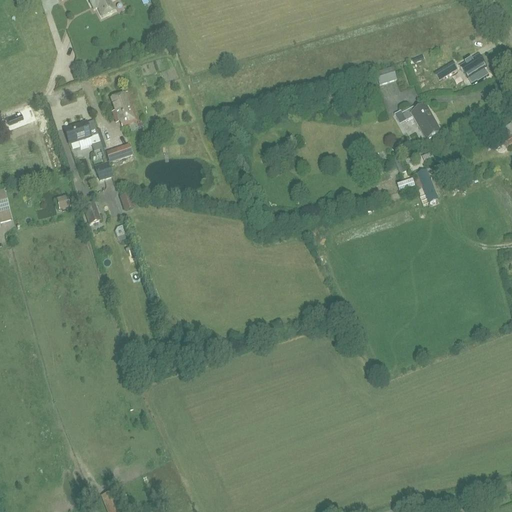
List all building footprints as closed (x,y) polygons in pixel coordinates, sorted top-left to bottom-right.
[(114,11),(109,1),(112,0),(88,0),(91,7),(93,6),(94,9),(97,7),(102,17),(114,11)] [(466,65),(461,68),(472,85),(477,82),(478,83),(489,76),(485,69),(486,68),(479,57),(472,61),(472,60),(465,64),(466,65)] [(438,82),(457,70),(453,64),(434,75),(438,82)] [(379,87),(397,81),(393,69),(375,75),(379,87)] [(136,122),(133,116),(134,116),(130,106),(131,106),(127,96),(127,97),(126,94),(110,100),(115,112),(112,113),(115,121),(119,119),(122,127),(127,125),(136,122)] [(413,118),(426,141),(441,133),(426,106),(416,112),(414,108),(402,115),(406,122),(413,118)] [(85,123),(64,130),(69,145),(78,143),(80,150),(92,146),(100,143),(98,136),(97,136),(95,137),(90,138),(85,124),(85,123)] [(511,134),(510,130),(499,137),(507,149),(511,145),(511,134)] [(117,149),(105,152),(109,164),(121,160),(117,149)] [(84,175),(91,173),(88,159),(80,161),(84,175)] [(100,184),(111,180),(113,179),(107,164),(95,169),(100,184)] [(428,167),(417,171),(429,208),(441,204),(428,167)] [(412,176),(398,180),(400,189),(414,185),(412,176)] [(384,190),(386,196),(396,193),(393,186),(384,190)] [(129,190),(119,193),(124,210),(135,206),(129,190)] [(5,192),(0,193),(0,224),(12,221),(5,192)] [(89,227),(101,222),(94,204),(82,208),(89,227)] [(156,339),(150,343),(156,351),(162,347),(156,339)] [(107,511),(120,511),(113,492),(101,497),(107,511)]
